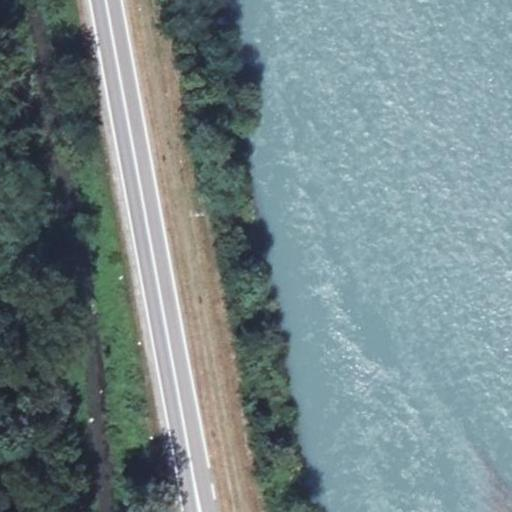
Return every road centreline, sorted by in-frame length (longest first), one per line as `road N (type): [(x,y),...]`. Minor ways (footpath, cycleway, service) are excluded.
road 1 (track): [(145,0),(239,511)]
road 2 (primary): [(103,0),(197,511)]
